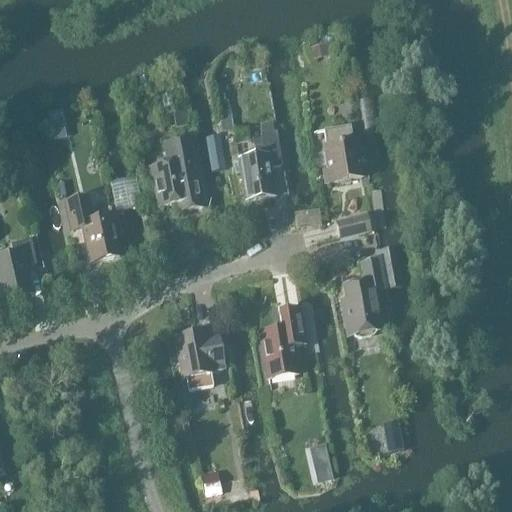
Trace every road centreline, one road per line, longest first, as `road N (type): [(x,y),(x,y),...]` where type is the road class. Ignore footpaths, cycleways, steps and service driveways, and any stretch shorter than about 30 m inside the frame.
road 1 (residential): [(106,322),(207,273),(293,253)]
road 2 (residential): [(156,511),(106,322)]
